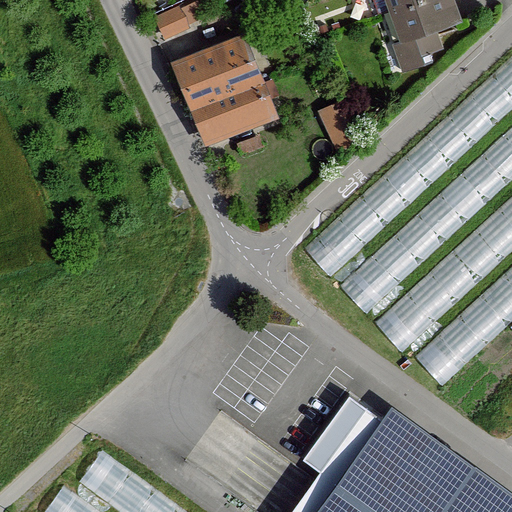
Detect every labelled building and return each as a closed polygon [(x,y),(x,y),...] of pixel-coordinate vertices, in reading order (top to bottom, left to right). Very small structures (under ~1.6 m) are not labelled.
[(391,0),(406,42),(398,45),(408,73),(437,62),(434,53),(446,49),(440,30),(465,21),(458,0),(391,0)] [(156,16),(165,41),(191,31),(181,6),(156,16)] [(248,31),(173,59),(193,110),(196,108),(209,142),(277,116),(265,84),(267,83),(248,31)] [(511,57),(305,248),(332,276),(511,110),(511,57)] [(341,102),(319,110),(334,151),(357,142),(341,102)] [(511,129),(342,286),(368,315),(511,182),(511,129)] [(511,197),(375,323),(402,352),(511,250),(511,197)] [(511,270),(417,358),(443,386),(511,323),(511,270)] [(511,511),(511,494),(392,407),(316,511),(511,511)] [(186,511),(102,450),(79,482),(120,511),(186,511)] [(100,511),(64,485),(43,511),(100,511)]
